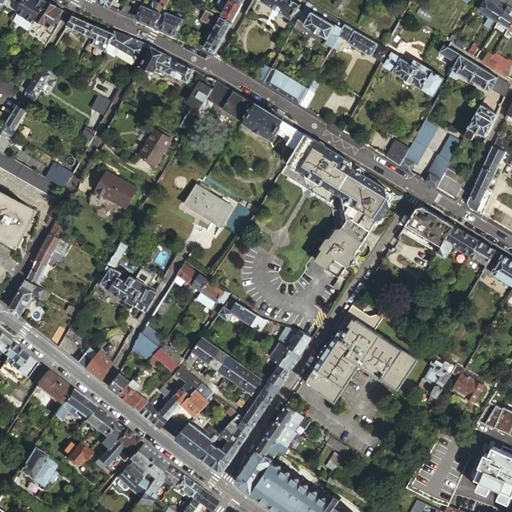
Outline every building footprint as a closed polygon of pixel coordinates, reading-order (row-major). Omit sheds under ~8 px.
[(4,0),(4,1),(16,7),(8,23),(11,24),(24,0),(4,0)] [(33,22),(36,18),(47,0),(24,0),(11,24),(13,25),(15,23),(18,18),(18,17),(19,14),(33,22)] [(55,21),(63,9),(56,5),(48,0),(47,0),(36,18),(52,27),(55,21)] [(129,13),(136,1),(134,0),(126,0),(120,10),(129,13)] [(230,23),(242,2),(238,0),(228,0),(219,17),(230,23)] [(293,16),(298,18),(305,5),(295,0),(263,0),(275,7),(266,23),(270,26),(280,10),(293,18),(293,16)] [(342,9),(348,0),(336,0),(334,3),(342,9)] [(378,0),(371,13),(381,20),(391,3),(384,0),(378,0)] [(496,0),(484,0),(479,7),(489,14),(496,3),(495,2),(496,0)] [(496,3),(489,14),(497,19),(507,4),(500,0),(496,0),(495,2),(496,3)] [(198,9),(200,6),(190,1),(187,7),(198,9)] [(511,3),(509,1),(507,4),(497,19),(509,27),(511,21),(511,3)] [(298,18),(328,36),(335,40),(342,27),(336,23),(339,19),(313,3),(310,8),(305,5),(298,18)] [(381,20),(388,24),(398,7),(391,3),(381,20)] [(143,4),(135,16),(146,20),(155,24),(161,12),(143,4)] [(66,10),(63,9),(55,21),(58,23),(66,10)] [(161,12),(155,24),(159,26),(167,11),(163,9),(161,12)] [(168,30),(176,33),(184,15),(177,12),(176,15),(167,11),(159,26),(168,30)] [(407,20),(410,16),(403,12),(401,17),(407,20)] [(26,33),(33,22),(19,14),(18,17),(18,18),(15,23),(13,25),(26,33)] [(66,24),(91,35),(96,24),(85,19),(72,14),(66,24)] [(215,50),(230,23),(219,17),(204,45),(215,50)] [(384,46),(345,22),(342,27),(335,40),(333,44),(337,47),(343,36),(349,39),(348,40),(371,54),(372,53),(381,59),(387,49),(388,48),(384,46)] [(109,43),(110,41),(111,39),(113,39),(116,32),(115,32),(106,28),(96,24),(91,35),(109,43)] [(138,56),(145,41),(131,36),(116,30),(115,32),(116,32),(113,39),(111,39),(110,41),(123,48),(138,56)] [(333,44),(335,40),(328,36),(325,41),(332,45),(333,44)] [(467,42),(458,36),(455,43),(463,48),(467,42)] [(389,38),(384,46),(388,48),(393,40),(389,38)] [(89,39),(87,44),(96,49),(99,44),(89,39)] [(439,52),(455,62),(460,53),(444,43),(439,52)] [(188,81),(193,68),(163,52),(151,46),(141,65),(142,65),(144,69),(149,72),(149,71),(152,72),(152,71),(154,72),(155,72),(162,76),(165,72),(188,81)] [(123,48),(119,53),(134,62),(138,56),(123,48)] [(412,63),(387,49),(381,59),(380,61),(393,69),(392,70),(405,77),(403,80),(407,83),(409,80),(433,94),(444,76),(414,59),(412,63)] [(496,61),(493,67),(505,74),(509,67),(505,65),(506,62),(503,61),(504,60),(502,58),(500,61),(498,60),(501,55),(495,51),(491,57),(490,57),(496,61)] [(505,95),(510,83),(460,53),(455,62),(452,69),(489,90),(490,88),(505,95)] [(483,60),(493,67),(496,61),(490,57),(491,57),(487,54),(483,60)] [(253,75),(263,80),(272,65),(273,62),(270,60),(267,65),(261,62),(253,75)] [(58,79),(62,72),(43,61),(21,97),(32,103),(51,75),(58,79)] [(279,90),(300,103),(309,88),(272,65),(263,80),(279,90)] [(0,91),(8,96),(15,84),(0,75),(0,91)] [(300,103),(307,107),(314,93),(313,92),(318,82),(314,79),(309,88),(300,103)] [(236,91),(217,80),(212,87),(208,94),(212,96),(210,99),(214,101),(213,102),(245,121),(255,103),(236,91)] [(208,94),(212,87),(203,81),(202,83),(198,84),(191,95),(193,101),(192,102),(193,103),(181,124),(188,129),(194,117),(208,94)] [(208,94),(194,117),(201,122),(213,102),(214,101),(210,99),(212,96),(208,94)] [(0,150),(2,151),(27,109),(17,103),(0,130),(0,150)] [(287,159),(304,133),(281,119),(255,103),(245,121),(271,138),(275,132),(283,137),(285,133),(290,136),(286,143),(290,146),(284,157),(287,159)] [(487,135),(497,113),(481,105),(465,135),(472,138),(476,130),(487,135)] [(425,119),(414,139),(400,164),(411,171),(415,163),(420,157),(419,154),(425,149),(427,146),(425,145),(430,140),(429,138),(434,133),(432,131),(437,127),(425,119)] [(352,127),(346,124),(343,130),(349,133),(352,127)] [(174,136),(158,127),(143,153),(159,162),(174,136)] [(384,155),(400,164),(414,139),(398,131),(384,155)] [(304,133),(287,159),(286,161),(305,173),(306,177),(319,185),(323,184),(341,195),(347,217),(341,227),(335,228),(329,237),(326,238),(319,248),(321,249),(314,260),(338,277),(346,265),(350,264),(355,258),(354,253),(377,219),(381,217),(389,205),(385,187),(357,171),(352,167),(350,161),(304,132),(304,133)] [(436,186),(446,168),(461,141),(450,134),(448,141),(446,141),(445,148),(443,148),(441,154),(439,154),(437,156),(436,165),(433,165),(430,173),(426,180),(436,186)] [(511,145),(511,141),(498,134),(493,145),(505,151),(509,152),(511,145)] [(505,151),(493,145),(484,166),(495,171),(505,151)] [(60,184),(2,151),(0,150),(0,166),(52,197),(60,184)] [(484,166),(476,183),(487,188),(495,171),(484,166)] [(465,181),(446,168),(436,186),(447,193),(454,197),(459,196),(465,181)] [(138,187),(107,171),(96,190),(97,191),(96,192),(88,196),(89,205),(97,209),(105,205),(104,196),(105,195),(127,206),(138,187)] [(469,206),(477,210),(487,188),(476,183),(467,201),(469,206)] [(233,207),(197,184),(185,202),(222,225),(233,207)] [(29,208),(0,191),(0,242),(8,246),(18,227),(23,230),(31,216),(26,213),(29,208)] [(249,200),(246,205),(255,210),(258,206),(249,200)] [(442,244),(454,225),(439,215),(423,205),(418,207),(402,231),(423,243),(427,235),(442,244)] [(56,222),(51,232),(60,237),(66,227),(56,222)] [(470,255),(479,240),(467,233),(454,225),(442,244),(438,252),(446,258),(455,242),(457,244),(456,245),(456,246),(470,255)] [(65,255),(72,244),(60,237),(51,232),(42,249),(37,259),(47,264),(54,249),(65,255)] [(487,265),(496,250),(487,244),(479,240),(470,255),(487,265)] [(511,284),(511,259),(510,258),(496,250),(487,265),(483,270),(490,275),(492,272),(511,284)] [(113,254),(108,263),(114,267),(120,258),(113,254)] [(37,259),(36,263),(31,268),(27,276),(38,281),(47,264),(37,259)] [(209,280),(184,262),(178,273),(201,290),(209,280)] [(108,263),(106,267),(109,269),(101,282),(135,303),(143,289),(133,283),(138,276),(132,273),(131,275),(122,269),(121,271),(114,267),(108,263)] [(98,280),(101,282),(109,269),(106,267),(98,280)] [(143,289),(135,303),(147,311),(157,292),(147,285),(148,283),(138,276),(133,283),(143,289)] [(338,277),(331,288),(337,292),(344,281),(338,277)] [(32,292),(47,299),(50,292),(25,279),(10,308),(20,315),(32,292)] [(201,290),(216,301),(213,310),(216,312),(222,303),(218,300),(224,291),(209,280),(201,290)] [(169,303),(163,300),(158,309),(164,312),(169,303)] [(257,314),(237,301),(230,310),(224,305),(220,312),(227,317),(232,310),(250,322),(257,314)] [(383,315),(395,322),(402,311),(388,302),(381,314),(383,315)] [(381,314),(379,313),(370,316),(353,304),(344,316),(345,321),(348,323),(353,327),(349,332),(344,329),(342,328),(330,345),(323,357),(306,381),(336,401),(361,363),(399,389),(419,359),(374,329),(383,315),(381,314)] [(264,318),(257,314),(250,322),(258,328),(265,319),(264,318)] [(91,339),(72,323),(65,335),(82,349),(83,349),(91,339)] [(348,323),(344,329),(349,332),(353,327),(348,323)] [(144,333),(152,340),(159,332),(149,324),(144,333)] [(288,346),(301,354),(312,338),(301,330),(296,329),(295,332),(290,339),(292,340),(288,346)] [(58,330),(52,340),(58,346),(65,335),(58,330)] [(0,350),(2,352),(11,341),(0,332),(0,350)] [(157,345),(152,340),(144,333),(134,349),(146,359),(158,345),(157,345)] [(207,339),(202,336),(192,350),(202,357),(212,342),(209,341),(207,339)] [(29,373),(38,362),(11,341),(2,352),(29,373)] [(291,369),(301,354),(288,346),(280,341),(270,356),(281,363),(291,369)] [(157,345),(158,345),(165,352),(169,347),(165,344),(164,345),(160,342),(157,345)] [(220,348),(212,342),(202,357),(210,363),(220,348)] [(323,357),(330,345),(327,343),(319,354),(323,357)] [(183,358),(169,347),(165,352),(179,364),(183,358)] [(103,380),(111,365),(89,348),(79,361),(103,380)] [(229,354),(220,348),(210,363),(219,369),(229,354)] [(456,365),(435,353),(431,361),(435,363),(434,365),(435,370),(432,376),(434,385),(433,386),(426,398),(426,400),(433,404),(451,373),(456,365)] [(229,354),(219,369),(227,374),(237,360),(229,354)] [(189,355),(185,360),(190,365),(194,360),(189,355)] [(9,361),(1,356),(0,357),(0,363),(4,366),(9,361)] [(151,365),(145,360),(129,380),(126,383),(134,390),(148,373),(146,372),(151,365)] [(245,366),(245,365),(237,360),(227,374),(235,380),(245,366)] [(435,363),(431,361),(421,379),(433,386),(434,385),(432,376),(435,370),(434,365),(435,363)] [(291,369),(281,363),(277,369),(270,378),(280,385),(291,369)] [(457,363),(456,365),(451,373),(458,377),(453,386),(466,393),(465,395),(474,400),(483,385),(469,377),(472,372),(457,363)] [(271,365),(265,374),(270,378),(277,369),(271,365)] [(250,369),(245,366),(235,380),(244,386),(254,372),(250,369)] [(25,372),(19,368),(11,378),(18,383),(25,372)] [(177,386),(171,392),(174,394),(183,402),(195,389),(198,386),(201,382),(184,368),(178,375),(185,381),(179,388),(177,386)] [(62,403),(72,388),(47,369),(37,383),(62,403)] [(264,387),(270,378),(265,374),(262,378),(254,372),(244,386),(252,392),(251,395),(250,397),(252,399),(257,393),(259,395),(264,387)] [(109,384),(108,385),(118,393),(126,383),(129,380),(120,373),(110,385),(109,384)] [(280,385),(270,378),(264,387),(274,394),(280,385)] [(207,387),(201,382),(198,386),(204,391),(207,387)] [(62,403),(37,383),(35,386),(61,405),(62,403)] [(134,390),(126,383),(118,393),(139,411),(147,400),(134,390)] [(160,391),(166,401),(172,396),(165,387),(160,391)] [(274,394),(264,387),(259,395),(269,402),(274,394)] [(511,438),(511,395),(497,387),(475,422),(511,438)] [(61,405),(60,406),(67,411),(72,404),(87,416),(94,406),(72,388),(62,403),(61,405)] [(183,402),(196,415),(199,412),(209,402),(195,389),(183,402)] [(269,402),(259,395),(257,393),(252,399),(251,402),(263,410),(269,402)] [(174,394),(160,410),(169,418),(183,402),(174,394)] [(244,417),(253,425),(263,410),(251,402),(252,399),(250,397),(248,396),(241,406),(248,412),(244,417)] [(151,420),(159,410),(147,400),(139,411),(151,420)] [(297,410),(286,403),(281,411),(276,418),(294,431),(299,422),(305,426),(310,420),(296,410),(297,410)] [(67,411),(60,406),(54,414),(61,421),(67,411)] [(91,427),(93,429),(105,414),(94,406),(87,416),(85,419),(92,425),(91,427)] [(204,432),(190,422),(176,437),(200,456),(215,438),(216,436),(219,433),(221,435),(226,428),(232,421),(239,413),(234,409),(217,430),(210,425),(206,430),(208,431),(206,434),(204,432)] [(159,410),(151,420),(160,428),(169,418),(160,410),(159,410)] [(199,412),(196,415),(192,420),(197,424),(200,421),(202,422),(206,418),(199,412)] [(253,425),(244,417),(239,413),(232,421),(248,433),(253,425)] [(93,429),(96,431),(97,429),(104,434),(108,430),(116,422),(105,414),(93,429)] [(282,442),(283,443),(287,446),(296,432),(294,431),(276,418),(271,426),(266,433),(279,442),(280,441),(282,442)] [(248,433),(232,421),(226,428),(243,440),(248,433)] [(115,440),(125,429),(116,422),(108,430),(110,433),(101,442),(107,448),(115,440)] [(439,427),(406,488),(435,502),(445,504),(470,510),(472,511),(498,511),(499,510),(454,495),(475,446),(441,426),(439,427)] [(115,440),(131,452),(141,441),(142,440),(126,428),(125,429),(115,440)] [(239,447),(243,440),(226,428),(221,435),(228,440),(239,447)] [(228,440),(221,435),(219,433),(216,436),(226,443),(228,440)] [(279,446),(282,442),(280,441),(279,442),(266,433),(260,442),(256,449),(266,456),(267,454),(273,458),(277,449),(279,446)] [(327,463),(333,468),(349,449),(333,435),(327,442),(337,451),(327,463)] [(215,438),(200,456),(211,464),(218,455),(222,449),(218,446),(218,447),(213,444),(215,442),(216,442),(217,440),(215,438)] [(120,449),(128,455),(131,452),(115,440),(107,448),(98,457),(105,464),(120,449)] [(239,447),(228,440),(226,443),(222,449),(218,455),(229,462),(239,447)] [(148,460),(155,452),(141,441),(131,452),(128,455),(127,457),(131,461),(128,465),(140,476),(142,473),(144,475),(146,473),(144,471),(150,463),(148,460)] [(93,453),(80,443),(68,459),(76,466),(79,462),(83,464),(86,460),(87,461),(93,453)] [(46,454),(33,445),(18,468),(30,477),(46,454)] [(511,455),(493,447),(490,454),(486,453),(484,458),(479,456),(476,464),(481,466),(476,477),(481,480),(478,488),(489,493),(492,485),(502,489),(499,497),(510,502),(511,497),(511,455)] [(271,461),(273,458),(267,454),(266,456),(256,449),(249,459),(243,468),(259,479),(266,470),(271,461)] [(154,479),(166,463),(167,462),(155,452),(148,460),(150,463),(144,471),(146,473),(154,479)] [(229,462),(218,455),(211,464),(219,470),(224,469),(229,462)] [(276,464),(271,461),(266,470),(259,479),(258,481),(251,493),(279,511),(350,511),(349,511),(345,511),(334,504),(330,501),(327,499),(326,495),(321,495),(318,493),(317,489),(312,489),(309,486),(308,482),(303,483),(299,480),(299,476),(294,476),(290,474),(289,470),(285,470),(281,467),(280,463),(276,464)] [(180,473),(166,463),(154,479),(150,485),(146,490),(137,503),(149,506),(153,502),(155,502),(156,500),(150,498),(162,481),(164,481),(166,479),(172,483),(180,473)] [(126,465),(115,479),(117,481),(120,479),(128,486),(139,496),(145,490),(138,482),(142,478),(142,477),(140,476),(128,465),(126,465)] [(109,467),(105,471),(111,476),(114,472),(109,467)] [(259,479),(243,468),(236,478),(237,483),(251,493),(258,481),(259,479)] [(201,487),(182,474),(175,485),(187,493),(182,499),(179,500),(173,508),(177,511),(180,511),(181,511),(201,487)] [(327,480),(332,484),(332,483),(335,478),(330,475),(327,480)] [(145,490),(146,490),(150,485),(142,478),(138,482),(145,490)] [(120,479),(117,481),(118,483),(123,489),(126,489),(128,486),(120,479)] [(360,486),(356,492),(361,494),(363,491),(363,492),(365,489),(360,486)] [(218,499),(201,487),(181,511),(182,511),(195,511),(202,504),(211,510),(217,501),(218,499)] [(362,495),(376,503),(380,497),(365,489),(363,492),(363,491),(361,494),(362,495)] [(335,494),(330,501),(334,504),(339,497),(335,494)] [(444,511),(443,511),(415,499),(408,511),(444,511)]
